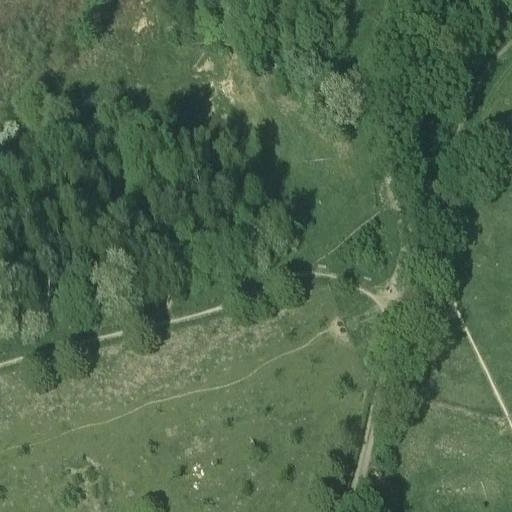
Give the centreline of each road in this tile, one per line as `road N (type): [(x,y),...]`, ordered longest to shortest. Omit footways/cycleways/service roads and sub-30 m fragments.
road 1 (track): [(351,511),(424,202)]
road 2 (track): [(279,279),(223,304),(0,361)]
road 3 (track): [(398,200),(381,108),(383,73),(409,0)]
road 4 (track): [(389,367),(386,313),(376,302),(323,270),(279,279)]
